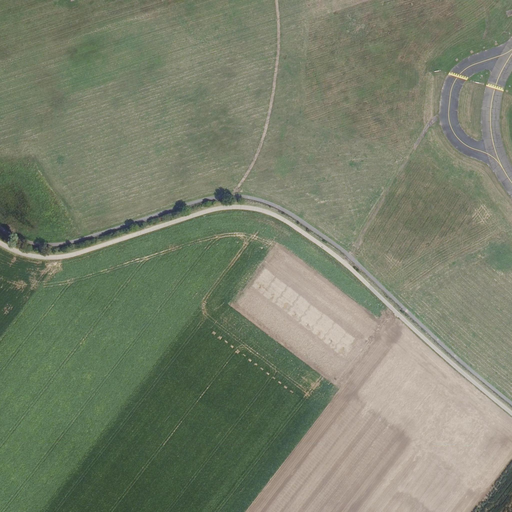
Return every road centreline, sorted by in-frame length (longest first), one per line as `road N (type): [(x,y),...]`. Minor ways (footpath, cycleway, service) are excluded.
road 1 (track): [(0,227),(52,245),(215,197),(262,200),(351,257),(511,403)]
road 2 (unclassified): [(511,413),(347,265),(265,212),(218,208),(69,256),(0,243)]
